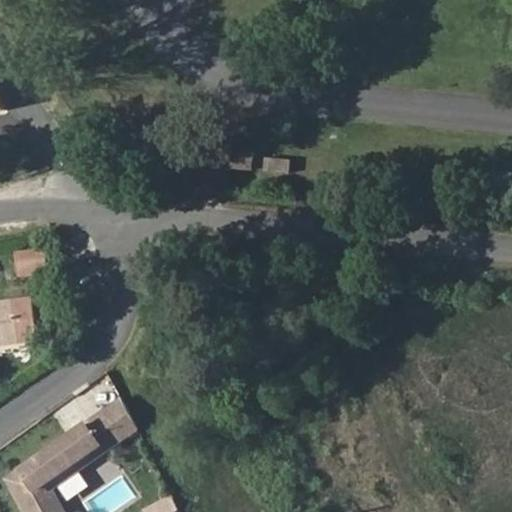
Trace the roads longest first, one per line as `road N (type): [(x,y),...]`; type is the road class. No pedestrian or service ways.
road 1 (residential): [(511,251),(139,215)]
road 2 (residential): [(139,215),(109,346),(0,429)]
road 3 (unknown): [(139,215),(0,44)]
road 4 (residential): [(139,215),(0,213)]
